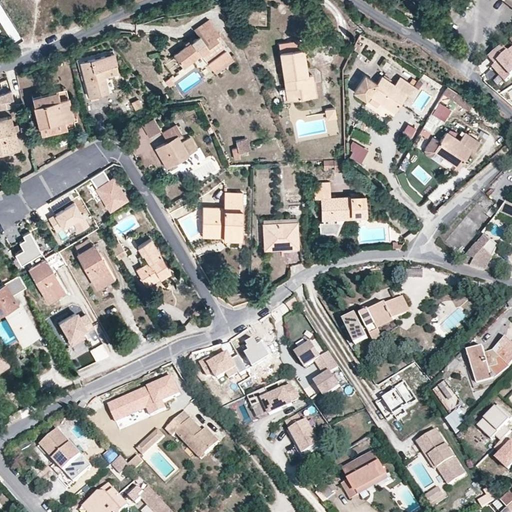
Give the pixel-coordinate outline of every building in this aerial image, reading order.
[(205,45),(217,36),(220,33),(209,19),(194,31),(199,38),(205,45)] [(233,57),(217,36),(205,45),(199,38),(174,56),(184,69),(202,55),(214,71),(233,57)] [(493,66),(505,80),(511,74),(511,49),(510,51),(505,44),(489,56),(496,64),(493,66)] [(80,60),(91,95),(97,93),(109,89),(102,67),(116,62),(112,50),(80,60)] [(305,80),(310,79),(306,50),(281,54),(286,91),(293,90),(295,102),(317,99),(316,86),(306,88),(305,80)] [(235,61),(233,57),(214,71),(217,75),(235,61)] [(170,78),(166,72),(161,75),(165,81),(170,78)] [(378,84),(366,76),(355,92),(367,101),(371,95),(396,112),(407,96),(410,98),(415,90),(400,79),(395,86),(382,78),(378,84)] [(315,79),(310,79),(305,80),(306,88),(316,86),(315,79)] [(472,101),(449,88),(444,97),(467,110),(472,101)] [(293,90),(286,91),(288,103),(295,102),(293,90)] [(0,107),(14,104),(10,91),(0,93),(0,107)] [(114,92),(97,97),(100,107),(117,101),(114,92)] [(69,95),(36,102),(40,123),(64,118),(73,116),(69,95)] [(135,108),(143,104),(140,97),(131,101),(135,108)] [(440,103),(433,114),(445,121),(452,110),(440,103)] [(0,113),(0,148),(19,145),(12,111),(0,113)] [(150,132),(156,128),(149,115),(142,120),(150,132)] [(64,118),(40,123),(42,132),(66,127),(64,118)] [(171,130),(176,127),(171,120),(156,128),(161,135),(151,142),(163,161),(191,142),(184,131),(179,132),(174,136),(171,130)] [(412,138),(417,130),(410,126),(405,134),(412,138)] [(179,132),(176,127),(171,130),(174,136),(179,132)] [(436,152),(460,170),(473,152),(475,154),(482,145),(467,135),(462,143),(449,134),(442,143),(435,139),(432,139),(424,150),(425,154),(431,158),(436,152)] [(237,145),(232,146),(235,156),(241,155),(239,150),(248,147),(245,136),(236,138),(237,145)] [(367,149),(358,144),(351,157),(360,162),(367,149)] [(345,170),(347,159),(328,159),(328,168),(337,168),(338,171),(345,170)] [(107,178),(103,171),(94,177),(99,186),(96,188),(109,208),(127,197),(114,177),(107,178)] [(331,183),(316,184),(317,200),(324,200),(326,220),(340,219),(354,218),(354,216),(365,215),(363,197),(332,198),(331,183)] [(203,204),(201,227),(227,228),(226,235),(226,237),(243,238),(245,193),(224,191),(224,205),(203,204)] [(56,213),(49,217),(55,228),(75,218),(80,228),(89,223),(75,198),(54,209),(56,213)] [(511,202),(507,200),(507,201),(500,210),(511,214),(511,202)] [(340,219),(326,220),(326,223),(323,223),(324,232),(335,231),(338,232),(343,223),(340,222),(340,219)] [(296,221),(267,224),(265,225),(267,246),(281,245),(281,242),(298,240),(296,221)] [(40,249),(28,227),(22,230),(24,236),(18,239),(22,247),(16,250),(20,259),(40,249)] [(227,228),(201,227),(201,233),(226,235),(227,228)] [(476,240),(466,253),(469,256),(465,262),(476,266),(487,268),(491,257),(499,243),(486,232),(478,242),(476,240)] [(147,235),(135,243),(140,251),(141,250),(146,258),(134,266),(144,282),(166,267),(147,235)] [(106,243),(114,256),(124,250),(116,238),(106,243)] [(281,245),(267,246),(267,251),(299,247),(298,240),(281,242),(281,245)] [(93,242),(77,252),(97,285),(113,275),(93,242)] [(44,257),(27,267),(48,299),(63,289),(44,257)] [(19,277),(4,286),(10,297),(25,289),(19,277)] [(4,286),(0,287),(0,315),(3,314),(5,318),(8,317),(10,316),(17,327),(29,320),(20,305),(16,307),(10,297),(4,286)] [(370,308),(362,313),(368,324),(364,326),(356,312),(344,319),(357,343),(369,337),(365,329),(370,327),(376,339),(385,334),(380,325),(408,310),(406,305),(409,304),(403,293),(371,310),(370,308)] [(78,317),(76,312),(57,321),(69,345),(84,337),(82,332),(91,327),(85,314),(78,317)] [(38,337),(29,320),(17,327),(10,316),(8,317),(23,345),(38,337)] [(511,359),(511,342),(506,337),(493,351),(487,353),(484,346),(467,352),(476,382),(493,377),(491,367),(497,365),(496,362),(501,358),(507,364),(511,359)] [(255,368),(271,358),(263,344),(259,346),(255,340),(248,344),(252,351),(246,354),(255,368)] [(331,372),(339,367),(329,351),(321,356),(311,342),(295,352),(305,367),(315,361),(324,375),(314,382),(324,397),(341,386),(331,372)] [(241,372),(248,368),(239,353),(232,357),(228,351),(213,360),(210,356),(200,361),(207,373),(214,369),(218,376),(227,371),(229,375),(239,370),(241,372)] [(165,399),(182,391),(174,374),(118,400),(126,417),(148,406),(152,414),(168,407),(165,399)] [(446,380),(433,389),(448,410),(461,401),(446,380)] [(292,399),(301,395),(292,382),(284,386),(284,387),(269,394),(265,386),(247,395),(252,407),(264,401),(270,413),(293,402),(292,399)] [(414,401),(402,383),(387,392),(390,396),(379,403),(390,420),(395,416),(398,422),(409,416),(404,408),(414,401)] [(126,417),(118,400),(110,404),(118,421),(126,417)] [(264,401),(252,407),(258,419),(270,413),(264,401)] [(81,402),(79,408),(85,410),(87,404),(81,402)] [(380,430),(389,424),(376,403),(366,409),(380,430)] [(511,417),(511,416),(500,405),(481,427),(494,438),(511,417)] [(459,406),(446,416),(457,434),(468,422),(462,416),(465,412),(459,406)] [(176,434),(188,447),(193,443),(206,456),(220,442),(208,429),(204,433),(184,412),(166,429),(173,437),(176,434)] [(324,444),(308,418),(304,421),(300,414),(288,421),(305,452),(310,449),(311,451),(324,444)] [(465,471),(437,425),(417,438),(422,446),(430,442),(434,449),(429,452),(448,482),(465,471)] [(40,445),(69,475),(85,460),(87,458),(58,428),(40,445)] [(146,457),(165,439),(158,432),(140,450),(146,457)] [(434,449),(430,442),(422,446),(434,466),(437,465),(429,452),(434,449)] [(193,443),(188,447),(201,460),(206,456),(193,443)] [(511,467),(511,445),(499,458),(510,470),(511,467)] [(359,488),(387,469),(374,449),(345,468),(351,478),(344,483),(353,497),(362,492),(359,488)] [(129,464),(121,455),(111,464),(120,473),(129,464)] [(138,456),(129,465),(135,471),(144,462),(138,456)] [(85,460),(69,475),(74,481),(91,466),(85,460)] [(390,473),(387,469),(359,488),(362,492),(390,473)] [(337,494),(329,483),(322,488),(330,500),(337,494)] [(110,486),(101,494),(112,497),(117,493),(110,486)] [(173,511),(150,486),(143,492),(137,486),(128,494),(136,502),(140,498),(153,511),(173,511)] [(440,489),(427,498),(433,507),(447,499),(440,489)] [(511,502),(511,494),(510,492),(501,499),(507,507),(511,502)] [(97,511),(127,511),(132,508),(117,493),(112,497),(101,494),(101,506),(96,511),(97,511)] [(86,511),(97,511),(96,511),(101,506),(101,494),(99,496),(84,509),(86,511)]
